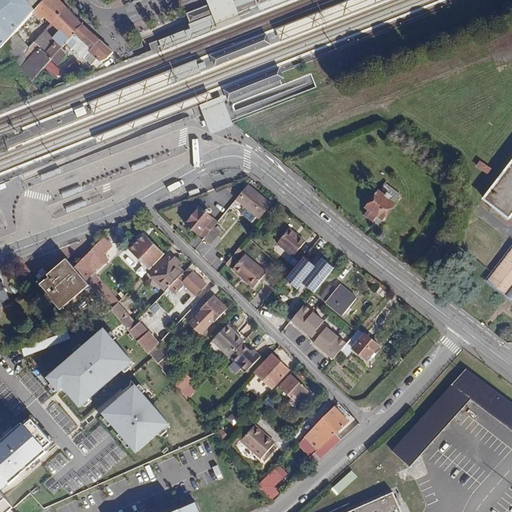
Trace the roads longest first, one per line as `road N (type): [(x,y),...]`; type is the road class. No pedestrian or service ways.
road 1 (tertiary): [(137,200),(215,158),(247,159),(462,328)]
road 2 (residential): [(137,200),(372,426)]
road 3 (tertiary): [(0,257),(137,200)]
road 4 (unclassified): [(372,426),(462,328)]
road 5 (unclassified): [(280,511),(372,426)]
